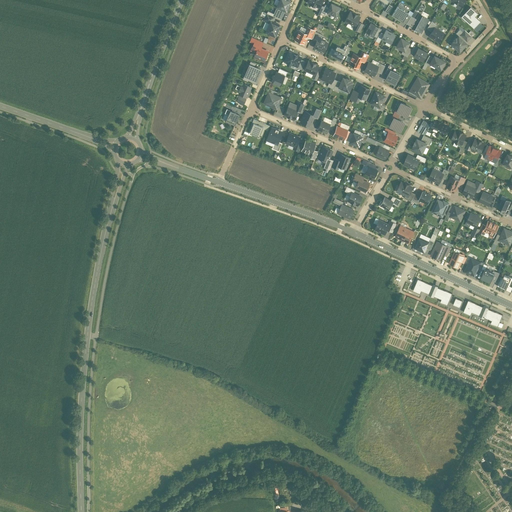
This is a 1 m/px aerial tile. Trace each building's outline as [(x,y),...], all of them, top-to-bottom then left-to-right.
[(285,10),(286,11),(287,7),(288,8),(289,5),(288,5),(290,2),(286,0),(279,0),(277,7),(283,10),(285,10)] [(331,3),(327,11),(335,14),(339,6),(331,3)] [(400,3),(392,16),(402,21),(409,10),(400,3)] [(389,4),(385,11),(389,14),(393,7),(389,4)] [(475,11),(470,6),(463,15),(473,24),(478,18),(472,13),(475,11)] [(277,7),(273,16),(275,17),(281,20),(281,19),(279,18),(283,10),(277,7)] [(350,11),(346,20),(355,24),(359,15),(350,11)] [(273,16),(267,13),(264,20),(270,23),(271,21),(273,22),(275,17),(273,16)] [(420,13),(413,25),(421,30),(428,18),(420,13)] [(270,23),(266,32),(275,36),(280,25),(273,22),(271,21),(270,23)] [(371,22),(367,30),(373,33),(377,26),(371,22)] [(429,35),(439,40),(443,32),(434,27),(429,35)] [(460,29),(456,33),(456,34),(458,36),(463,40),(465,39),(460,35),(462,32),(460,29)] [(307,34),(299,30),(295,37),(303,41),(307,34)] [(383,35),(382,38),(391,43),(395,35),(386,30),(383,35)] [(471,36),(465,30),(462,32),(460,35),(465,39),(467,41),(471,36)] [(463,40),(458,36),(456,38),(453,41),(451,44),(459,51),(466,43),(463,40)] [(317,37),(314,45),(323,50),(327,41),(317,37)] [(401,38),(397,45),(404,49),(408,41),(401,38)] [(256,52),(254,56),(264,61),(268,52),(260,48),(263,42),(256,39),(254,43),(253,46),(254,46),(253,48),(255,49),(255,51),(256,52)] [(336,45),(332,54),(339,57),(344,48),(336,45)] [(417,46),(413,54),(422,59),(426,51),(417,46)] [(300,56),(289,52),(285,60),(296,65),(300,56)] [(353,53),(350,62),(358,66),(362,57),(353,53)] [(434,55),(430,62),(440,67),(444,60),(434,55)] [(317,64),(309,60),(305,69),(313,72),(317,64)] [(368,61),(364,69),(373,74),(377,65),(368,61)] [(247,70),(258,75),(260,69),(254,66),(249,64),(248,68),(247,70)] [(389,68),(385,77),(394,82),(399,72),(389,68)] [(334,72),(326,69),(322,77),(330,81),(334,72)] [(255,81),(258,75),(247,70),(246,72),(244,76),(248,78),(255,81)] [(283,76),(276,73),(272,81),(279,85),(283,76)] [(350,80),(347,79),(346,78),(346,79),(343,78),(341,82),(339,87),(340,87),(348,91),(352,82),(350,81),(350,80)] [(429,84),(421,80),(417,87),(414,85),(410,91),(417,95),(421,98),(429,84)] [(251,87),(243,83),(242,87),(241,86),(239,90),(240,90),(239,94),(246,97),(247,95),(249,91),(251,87)] [(370,89),(361,85),(358,92),(356,95),(360,97),(365,99),(370,89)] [(358,92),(353,90),(350,98),(357,102),(360,97),(356,95),(358,92)] [(385,96),(376,92),(370,103),(380,107),(382,103),(385,96)] [(280,98),(268,93),(264,103),(275,108),(280,98)] [(298,106),(290,102),(285,114),(293,117),(298,106)] [(411,107),(401,103),(397,110),(397,111),(400,112),(407,115),(411,107)] [(232,111),(239,114),(241,109),(234,106),(232,111)] [(228,115),(226,121),(235,125),(239,114),(232,111),(230,110),(228,115)] [(313,115),(305,112),(301,121),(309,125),(313,115)] [(397,119),(394,118),(390,126),(400,131),(404,123),(397,119)] [(250,126),(252,127),(253,123),(263,127),(260,135),(262,136),(264,132),(263,132),(266,124),(260,121),(260,122),(258,121),(253,119),(250,126)] [(329,124),(321,120),(318,128),(325,131),(329,124)] [(431,124),(424,120),(418,130),(425,134),(431,124)] [(441,123),(438,122),(438,121),(435,120),(431,128),(433,130),(437,132),(446,136),(450,127),(441,123)] [(263,127),(253,123),(252,127),(250,131),(254,133),(253,135),(256,136),(257,134),(260,135),(263,127)] [(337,126),(334,134),(343,138),(346,129),(337,126)] [(272,128),(268,138),(272,140),(271,141),(274,143),(277,144),(278,141),(280,135),(281,132),(278,130),(276,129),(275,129),(272,128)] [(459,132),(456,130),(452,139),(456,141),(455,142),(459,143),(462,144),(464,140),(466,135),(463,134),(463,133),(459,131),(459,132)] [(353,132),(350,140),(357,144),(361,135),(353,132)] [(388,132),(384,140),(392,143),(396,135),(388,132)] [(299,137),(289,133),(285,143),(294,146),(295,147),(298,141),(299,137)] [(424,135),(421,140),(427,143),(427,144),(429,145),(432,139),(424,135)] [(414,145),(413,148),(422,153),(427,144),(427,143),(421,140),(417,139),(416,142),(415,142),(414,145)] [(468,142),(465,147),(465,148),(471,150),(472,148),(471,148),(474,142),(469,139),(468,142)] [(478,141),(475,139),(474,142),(471,148),(472,148),(480,152),(484,143),(481,142),(482,142),(479,140),(478,141)] [(306,140),(302,149),(310,152),(314,143),(306,140)] [(464,140),(462,144),(460,148),(464,150),(465,148),(465,147),(468,142),(464,140)] [(279,142),(278,141),(277,144),(274,143),(272,148),(279,151),(282,143),(279,142)] [(301,143),(298,141),(295,147),(294,146),(293,149),(298,151),(301,143)] [(487,152),(484,157),(485,157),(490,160),(496,148),(490,146),(487,152)] [(331,150),(323,147),(319,156),(327,159),(331,150)] [(496,148),(490,160),(495,162),(496,163),(498,157),(501,151),(496,148)] [(349,157),(340,154),(336,164),(345,167),(349,157)] [(418,154),(416,158),(420,160),(425,162),(427,158),(418,154)] [(408,155),(404,164),(410,167),(410,166),(416,168),(420,160),(416,158),(408,155)] [(370,167),(368,166),(365,173),(374,177),(377,170),(370,167)] [(433,169),(429,178),(439,183),(442,177),(443,174),(442,173),(433,169)] [(451,176),(447,186),(456,190),(458,185),(460,180),(451,176)] [(362,180),(359,179),(359,180),(355,187),(365,191),(369,183),(362,180)] [(484,184),(477,181),(474,187),(477,188),(475,190),(480,192),(484,184)] [(405,184),(401,182),(398,189),(401,190),(400,192),(406,195),(408,196),(411,191),(413,187),(409,185),(406,183),(405,184)] [(474,187),(467,183),(463,193),(466,194),(466,195),(469,196),(472,197),(475,190),(477,188),(474,187)] [(411,191),(408,196),(406,195),(404,198),(411,201),(412,200),(414,197),(415,194),(411,191)] [(432,195),(423,191),(421,194),(419,199),(419,200),(428,204),(432,195)] [(361,196),(352,192),(348,201),(357,205),(361,196)] [(483,192),(479,201),(483,203),(484,203),(489,205),(493,196),(483,192)] [(391,200),(384,196),(382,200),(383,200),(382,201),(381,201),(378,206),(384,209),(385,208),(389,210),(393,203),(394,202),(391,200)] [(401,200),(393,196),(391,200),(394,202),(393,203),(398,206),(401,200)] [(502,200),(498,209),(503,211),(503,212),(506,213),(507,212),(511,201),(507,199),(506,201),(502,200)] [(432,212),(442,217),(449,203),(443,201),(443,202),(438,200),(432,212)] [(354,210),(342,204),(338,213),(350,219),(354,210)] [(465,211),(455,206),(452,213),(450,216),(461,221),(465,211)] [(481,218),(471,213),(466,224),(469,226),(471,223),(477,226),(481,218)] [(379,220),(375,229),(385,234),(387,230),(389,225),(379,220)] [(390,221),(389,225),(387,230),(392,232),(396,224),(390,221)] [(498,226),(489,221),(487,225),(484,230),(486,231),(490,233),(489,235),(493,237),(494,235),(498,226)] [(400,226),(395,237),(409,243),(411,238),(414,232),(400,226)] [(480,229),(475,227),(471,235),(476,237),(479,232),(480,229)] [(511,232),(504,229),(499,240),(510,244),(511,239),(511,232)] [(429,242),(419,238),(415,248),(425,252),(427,248),(429,242)] [(443,244),(438,242),(431,255),(435,257),(436,256),(437,257),(437,258),(442,260),(445,254),(448,247),(447,247),(443,245),(443,244)] [(459,254),(455,252),(450,264),(458,268),(462,261),(464,256),(464,255),(460,253),(459,254)] [(471,258),(465,271),(474,275),(477,269),(479,265),(480,262),(471,258)] [(493,272),(486,268),(481,277),(490,281),(491,279),(495,272),(493,272)] [(500,273),(494,270),(493,272),(495,272),(491,279),(496,281),(500,273)] [(511,277),(505,274),(503,278),(501,277),(497,286),(503,288),(503,287),(506,289),(507,288),(509,289),(510,286),(511,281),(511,277)] [(439,288),(438,287),(433,284),(433,285),(421,280),(418,279),(413,291),(420,294),(422,291),(429,294),(429,295),(434,297),(434,296),(441,299),(440,302),(447,305),(453,293),(452,293),(449,292),(445,290),(445,291),(444,290),(439,288)] [(456,298),(453,305),(460,307),(463,301),(456,298)] [(476,303),(468,300),(463,312),(471,315),(472,312),(479,315),(479,316),(484,318),(484,317),(492,320),(491,323),(498,327),(503,315),(496,312),(489,309),(488,309),(488,308),(483,306),(483,307),(480,305),(476,303)]
